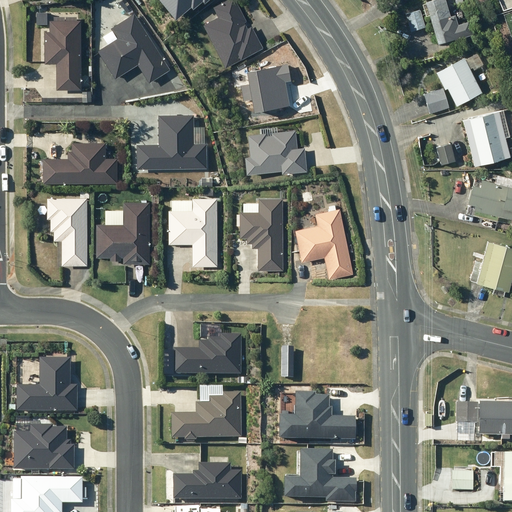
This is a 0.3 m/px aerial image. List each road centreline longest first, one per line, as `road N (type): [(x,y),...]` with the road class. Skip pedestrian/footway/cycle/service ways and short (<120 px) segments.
road 1 (secondary): [(300,0),(337,53),(374,146),(398,333)]
road 2 (residential): [(94,327),(153,299),(303,301)]
road 3 (residential): [(94,327),(120,355),(131,407),(129,511)]
road 4 (secondary): [(398,333),(392,511)]
